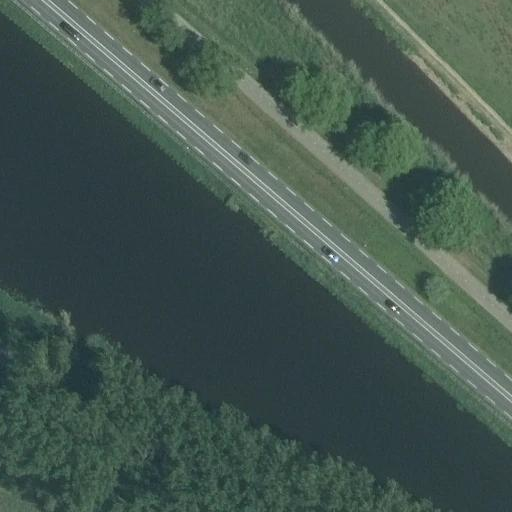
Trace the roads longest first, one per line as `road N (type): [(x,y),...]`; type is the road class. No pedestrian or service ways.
road 1 (primary): [(511,406),(35,0)]
road 2 (unclassified): [(511,321),(139,0)]
road 3 (unclassified): [(285,511),(62,413),(0,366)]
road 4 (track): [(374,0),(511,137)]
